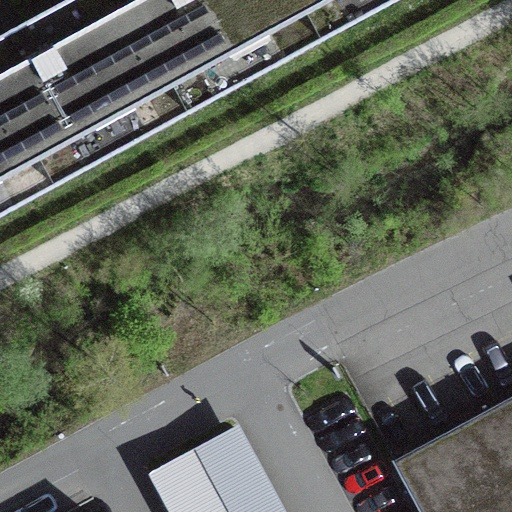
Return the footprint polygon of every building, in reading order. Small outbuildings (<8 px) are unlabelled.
[(0,215),(152,133),(79,0),(65,0),(0,35),(0,215)] [(306,49),(279,0),(79,0),(152,133),(306,49)] [(396,0),(279,0),(306,49),(396,0)] [(511,511),(511,397),(392,464),(419,511),(511,511)] [(297,511),(247,419),(156,468),(179,511),(297,511)]
